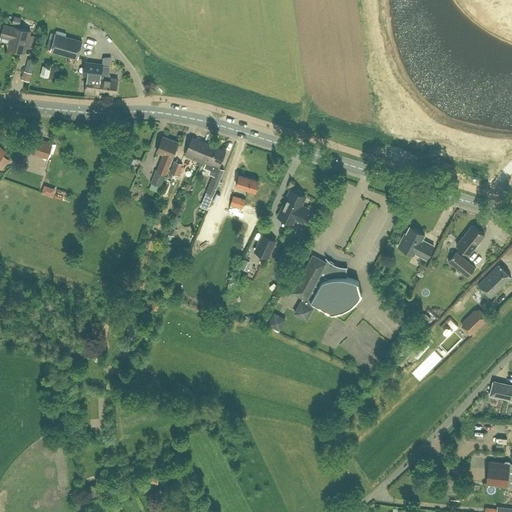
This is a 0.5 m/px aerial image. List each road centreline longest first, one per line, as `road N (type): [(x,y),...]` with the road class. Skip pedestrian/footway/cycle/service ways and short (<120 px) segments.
road 1 (secondary): [(0,105),(175,114),(511,215)]
road 2 (unclassified): [(348,511),(511,354)]
